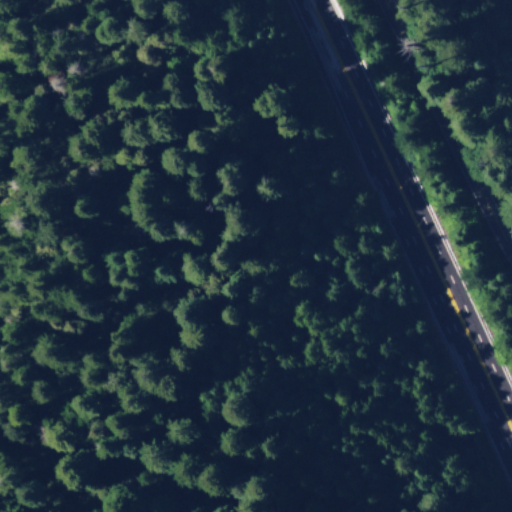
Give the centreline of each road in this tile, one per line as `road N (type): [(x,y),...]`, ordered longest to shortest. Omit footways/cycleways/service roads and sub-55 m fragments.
road 1 (tertiary): [(511,269),(378,0)]
road 2 (trunk): [(511,431),(391,185)]
road 3 (trunk): [(391,185),(306,0)]
